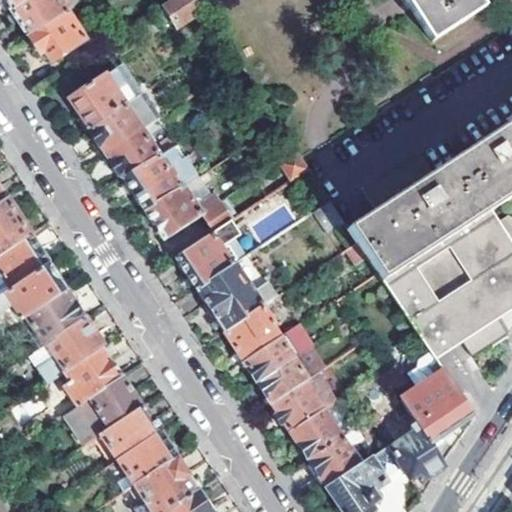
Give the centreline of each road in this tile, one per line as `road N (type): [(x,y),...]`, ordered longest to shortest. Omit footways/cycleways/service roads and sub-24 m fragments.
road 1 (unknown): [(498,392),(472,371),(420,361),(409,351),(353,264),(309,223),(307,200),(511,69)]
road 2 (residential): [(0,95),(276,511)]
road 3 (tertiary): [(511,396),(441,511)]
